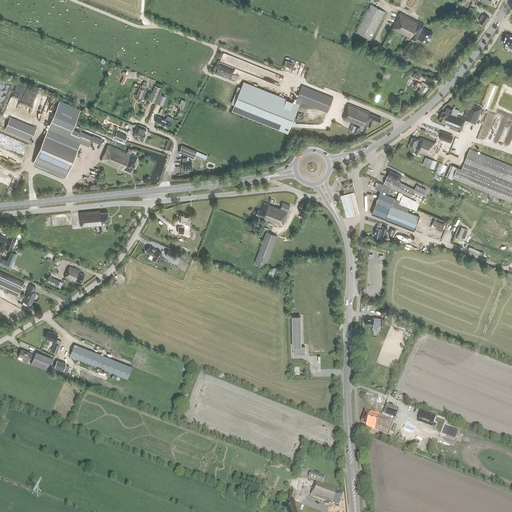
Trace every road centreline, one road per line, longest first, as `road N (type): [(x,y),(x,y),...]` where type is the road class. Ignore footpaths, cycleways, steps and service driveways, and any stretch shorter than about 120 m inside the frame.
road 1 (unclassified): [(0,342),(104,276),(150,203)]
road 2 (primary): [(369,148),(453,82),(510,0)]
road 3 (primary): [(348,431),(349,259),(342,228)]
road 4 (unclassified): [(150,203),(278,189),(321,194)]
